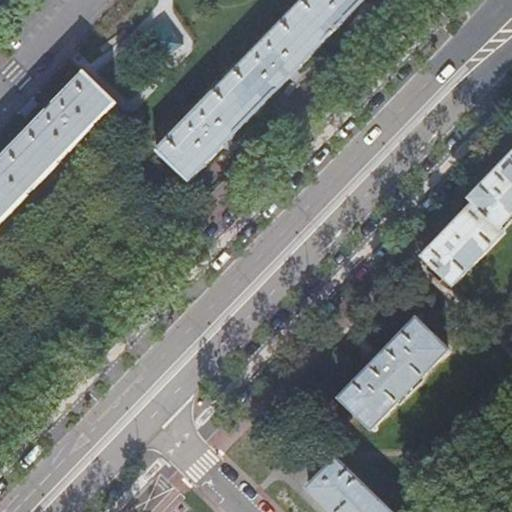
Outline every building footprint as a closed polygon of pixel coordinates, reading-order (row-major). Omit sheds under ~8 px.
[(306,0),(160,151),(190,181),(365,0),(306,0)] [(0,225),(117,104),(86,75),(0,163),(0,225)] [(511,159),(511,160),(471,202),(475,206),(424,260),(452,287),(505,234),(501,230),(511,219),(511,159)] [(369,360),(375,366),(341,401),(373,431),(450,352),(419,322),(385,356),(378,350),(369,360)] [(385,511),(336,462),(307,491),(328,511),(385,511)]
